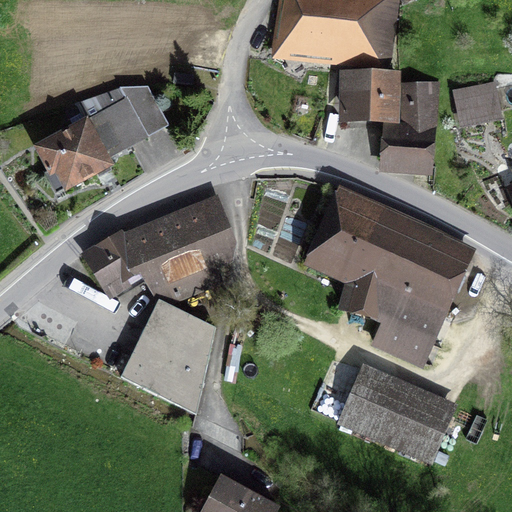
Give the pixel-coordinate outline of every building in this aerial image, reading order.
[(290,0),(285,55),(388,66),(395,0),(290,0)] [(346,129),(399,132),(402,86),(402,79),(350,76),(346,129)] [(493,83),(454,93),(463,128),(502,117),(493,83)] [(443,89),(402,86),(399,132),(396,175),(437,177),(443,89)] [(86,110),(87,132),(87,131),(44,157),(67,196),(111,171),(110,169),(175,132),(154,97),(128,97),(86,110)] [(470,257),(344,201),(316,263),(353,279),(341,304),(380,321),(371,342),(422,364),(470,257)] [(229,259),(232,244),(218,208),(125,243),(122,238),(90,258),(116,299),(146,282),(159,300),(219,280),(211,266),(229,259)] [(214,330),(162,305),(126,375),(198,413),(214,330)] [(452,408),(360,366),(336,419),(427,461),(452,408)] [(273,511),(277,507),(218,474),(197,511),(273,511)]
